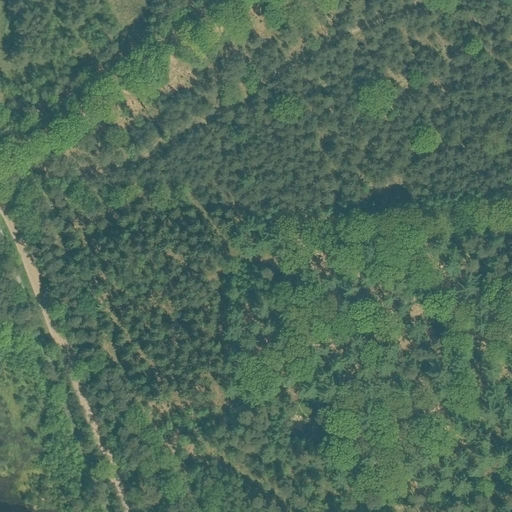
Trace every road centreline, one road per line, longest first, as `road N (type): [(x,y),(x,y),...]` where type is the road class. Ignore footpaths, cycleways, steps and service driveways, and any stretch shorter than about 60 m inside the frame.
road 1 (track): [(0,184),(119,165),(155,150),(356,35),(440,0)]
road 2 (track): [(130,511),(0,204)]
